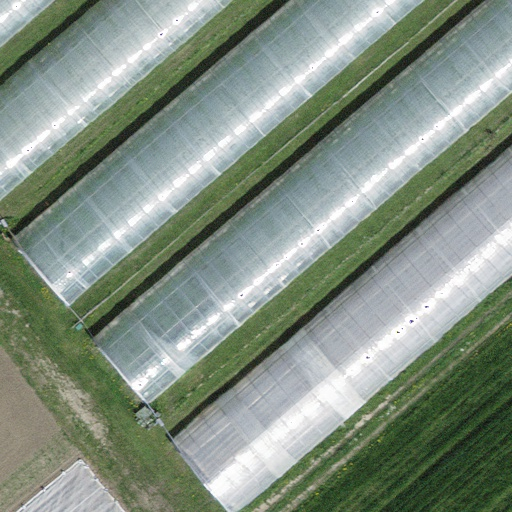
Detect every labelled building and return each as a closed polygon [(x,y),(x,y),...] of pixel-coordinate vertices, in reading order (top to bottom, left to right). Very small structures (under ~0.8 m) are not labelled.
[(0,0),(0,44),(53,0),(0,0)] [(91,0),(0,76),(0,191),(230,0),(91,0)] [(64,291),(431,0),(290,0),(9,222),(64,291)] [(147,396),(511,95),(511,0),(490,0),(91,329),(147,396)] [(511,145),(172,430),(236,506),(511,275),(511,145)]
